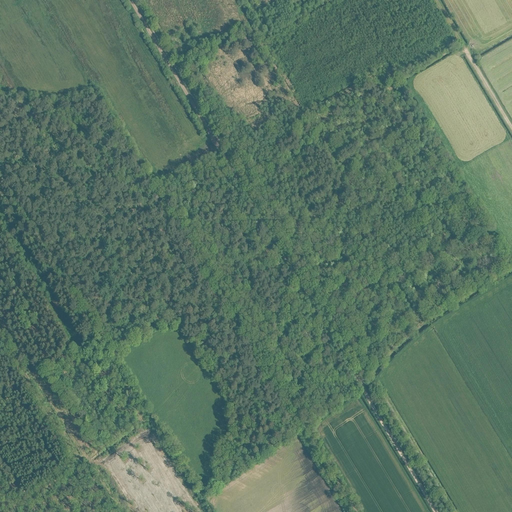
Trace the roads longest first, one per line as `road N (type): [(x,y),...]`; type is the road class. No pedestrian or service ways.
road 1 (track): [(307,295),(134,0)]
road 2 (track): [(436,511),(307,295)]
road 3 (track): [(511,131),(434,0)]
